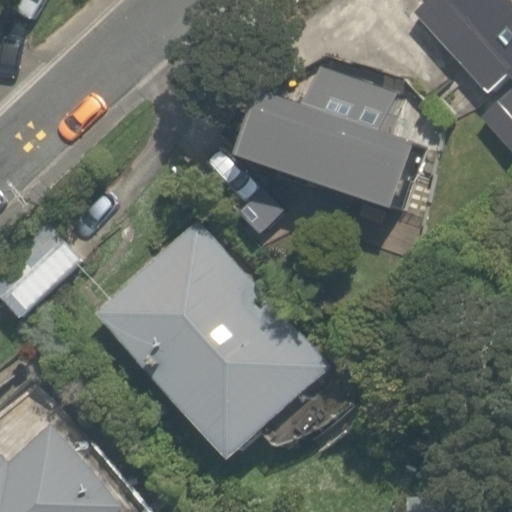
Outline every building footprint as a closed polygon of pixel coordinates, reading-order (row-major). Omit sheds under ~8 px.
[(511,73),(511,0),(437,0),(420,16),(459,58),(465,53),(476,65),(492,51),(511,73)] [(299,113),(280,176),(421,218),(439,158),(400,146),(417,89),(334,65),(318,119),(299,113)] [(511,97),(487,121),(511,147),(511,97)] [(101,312),(245,465),(347,370),(203,216),(101,312)] [(0,288),(29,319),(89,262),(53,224),(0,275),(0,288)] [(136,511),(139,510),(60,424),(17,463),(3,447),(0,450),(0,511),(136,511)] [(413,511),(474,511),(474,500),(414,499),(413,511)]
